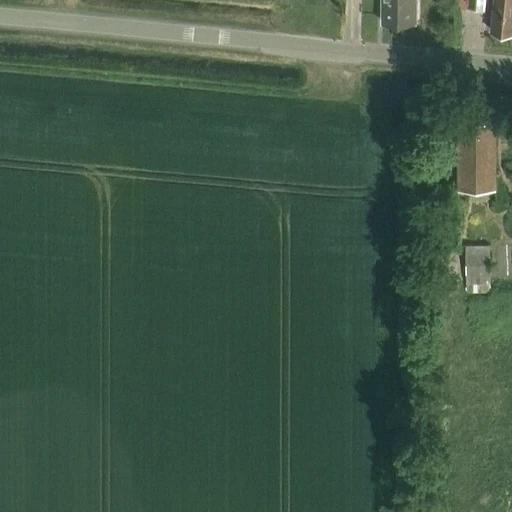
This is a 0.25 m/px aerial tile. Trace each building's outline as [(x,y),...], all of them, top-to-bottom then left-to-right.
[(380,0),(381,20),(415,20),(414,0),(380,0)] [(483,9),(484,0),(465,0),(465,7),(483,9)] [(511,0),(493,0),(490,30),(511,32),(511,0)] [(495,189),(495,128),(488,128),(488,121),(460,121),(459,189),(495,189)] [(492,291),(490,244),(467,244),(468,291),(492,291)]
